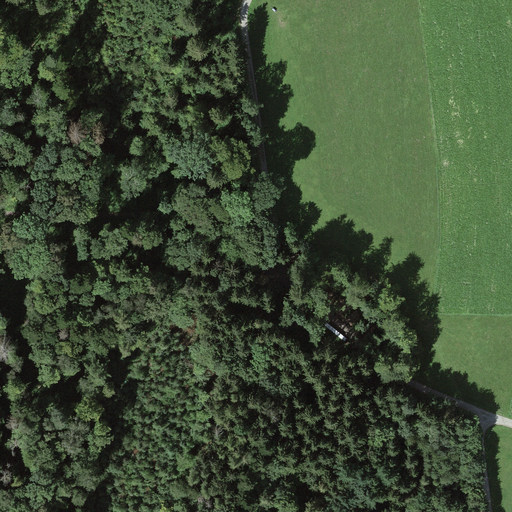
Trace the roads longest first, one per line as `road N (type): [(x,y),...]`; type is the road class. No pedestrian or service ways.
road 1 (track): [(246,0),(279,268),(386,367),(482,413)]
road 2 (track): [(279,268),(254,267),(183,225),(144,213),(0,214)]
